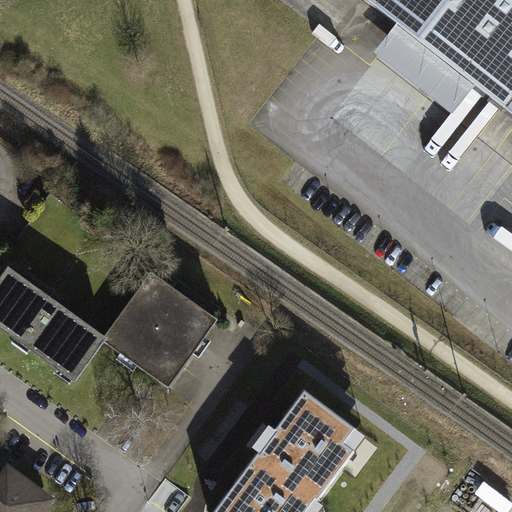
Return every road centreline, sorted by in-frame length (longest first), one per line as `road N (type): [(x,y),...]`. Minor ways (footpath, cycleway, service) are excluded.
road 1 (track): [(511,394),(252,212),(227,176),(188,0)]
road 2 (residential): [(135,481),(0,383)]
